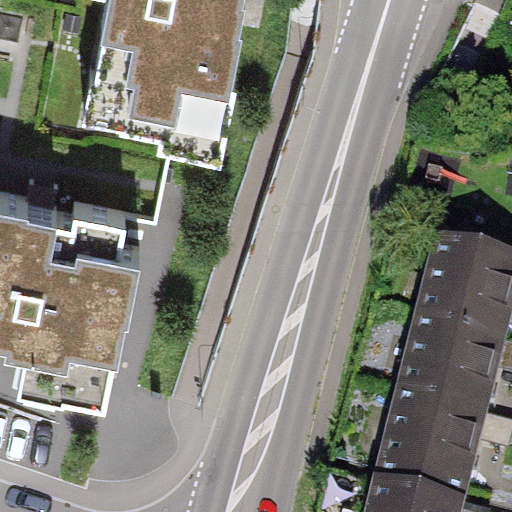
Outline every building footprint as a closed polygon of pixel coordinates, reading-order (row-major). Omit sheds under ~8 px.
[(163,136),(226,146),(249,0),(108,0),(91,107),(166,119),(163,136)] [(2,382),(103,404),(144,219),(118,213),(124,187),(63,174),(62,182),(0,167),(0,332),(12,335),(2,382)] [(421,328),(505,348),(511,319),(511,273),(438,255),(421,328)] [(404,400),(487,420),(505,348),(421,328),(404,400)] [(379,501),(428,511),(465,511),(470,495),(487,420),(404,400),(385,475),(379,501)] [(376,511),(428,511),(379,501),(376,511)]
